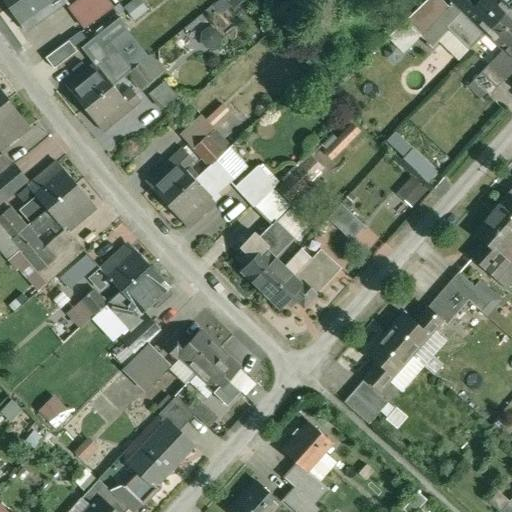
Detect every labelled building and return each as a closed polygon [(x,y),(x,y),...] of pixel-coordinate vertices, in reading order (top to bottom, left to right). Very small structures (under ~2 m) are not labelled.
[(66,0),(19,0),(10,7),(26,31),(68,2),(66,0)] [(107,0),(82,0),(72,8),(81,20),(108,0),(107,0)] [(441,0),(429,0),(408,21),(421,34),(449,7),(441,0)] [(499,0),(483,0),(482,2),(479,0),(456,0),(455,2),(464,11),(448,27),(471,49),(487,33),(509,9),(499,0)] [(511,11),(509,9),(487,33),(511,56),(511,11)] [(120,19),(82,49),(94,63),(67,85),(85,108),(86,108),(114,85),(119,81),(129,73),(133,69),(111,42),(129,29),(120,19)] [(69,41),(45,59),(54,70),(77,51),(69,41)] [(163,72),(150,56),(142,62),(156,79),(163,72)] [(156,79),(142,62),(133,69),(129,73),(135,81),(142,90),(156,79)] [(135,81),(129,73),(119,81),(122,85),(125,89),(135,81)] [(158,80),(143,95),(157,109),(172,94),(158,80)] [(122,85),(119,81),(114,85),(117,89),(122,85)] [(114,85),(86,108),(105,131),(132,109),(123,97),(117,89),(114,85)] [(0,88),(0,106),(9,100),(0,88)] [(141,102),(131,90),(123,97),(132,109),(141,102)] [(0,106),(0,150),(30,128),(9,100),(0,106)] [(345,125),(338,138),(348,144),(355,130),(345,125)] [(225,141),(216,130),(210,136),(224,152),(230,147),(225,141)] [(236,131),(225,141),(230,147),(241,137),(236,131)] [(210,136),(195,149),(210,166),(217,159),(224,152),(210,136)] [(249,167),(230,147),(224,152),(217,159),(235,180),(249,167)] [(424,177),(431,166),(403,149),(396,160),(424,177)] [(4,153),(0,156),(0,176),(13,166),(13,165),(4,153)] [(192,162),(183,153),(177,159),(185,168),(192,162)] [(175,158),(161,172),(164,176),(153,186),(169,203),(195,179),(185,168),(177,159),(175,158)] [(169,203),(168,204),(188,227),(222,197),(219,194),(232,183),(233,182),(235,180),(217,159),(210,166),(195,179),(169,203)] [(57,162),(18,195),(27,205),(21,210),(32,223),(76,185),(77,185),(57,162)] [(0,176),(0,203),(28,181),(14,164),(13,165),(13,166),(0,176)] [(277,185),(259,165),(255,169),(273,188),(277,185)] [(255,169),(237,187),(233,182),(232,183),(255,208),(273,189),(273,188),(255,169)] [(393,192),(405,204),(419,191),(407,178),(393,192)] [(92,203),(76,185),(32,223),(41,234),(51,225),(61,237),(95,208),(91,203),(92,203)] [(273,189),(255,208),(272,225),(277,220),(278,222),(292,207),(273,189)] [(511,190),(492,213),(511,231),(511,190)] [(366,226),(343,204),(331,217),(354,238),(366,226)] [(10,208),(0,216),(0,248),(0,249),(12,239),(27,227),(10,208)] [(511,239),(511,231),(492,213),(474,233),(484,243),(471,258),(485,270),(500,253),(511,239)] [(272,225),(260,237),(255,233),(242,247),(254,259),(243,271),(262,290),(285,266),(277,258),(296,238),(278,222),(277,220),(272,225)] [(43,247),(27,227),(12,239),(28,259),(43,247)] [(134,249),(123,259),(118,255),(97,275),(106,285),(112,279),(123,290),(149,265),(134,249)] [(285,266),(262,290),(281,308),(292,296),(305,308),(342,268),(321,249),(296,277),(285,266)] [(46,250),(31,263),(39,272),(54,259),(46,250)] [(89,253),(61,277),(71,288),(98,264),(89,253)] [(511,263),(500,253),(485,270),(505,288),(511,280),(511,263)] [(169,286),(149,265),(123,290),(134,302),(130,305),(139,315),(169,286)] [(478,289),(459,272),(449,283),(450,283),(467,299),(469,300),(478,289)] [(467,299),(450,283),(432,303),(450,318),(467,299)] [(95,289),(69,313),(82,328),(108,304),(95,289)] [(108,304),(82,328),(94,340),(128,308),(116,296),(108,304)] [(0,300),(0,317),(9,311),(0,300)] [(414,324),(403,315),(386,334),(410,355),(440,320),(427,309),(414,324)] [(202,332),(191,344),(178,332),(166,345),(179,358),(181,356),(199,372),(221,349),(202,332)] [(410,355),(386,334),(369,354),(380,363),(367,378),(380,389),(410,355)] [(149,344),(123,369),(133,379),(159,355),(149,344)] [(221,349),(199,372),(217,389),(214,392),(228,404),(240,391),(228,379),(240,367),(221,349)] [(420,365),(427,374),(438,366),(431,357),(420,365)] [(386,403),(362,382),(344,403),(368,424),(386,403)] [(35,406),(47,423),(63,412),(51,395),(35,406)] [(177,396),(160,414),(169,422),(179,431),(196,414),(189,408),(177,396)] [(218,416),(198,398),(189,408),(196,414),(209,426),(218,416)] [(169,422),(131,463),(140,471),(154,485),(155,484),(193,445),(179,431),(169,422)] [(309,422),(284,451),(297,462),(307,471),(308,470),(320,456),(330,445),(332,443),(309,422)] [(330,445),(320,456),(323,459),(333,448),(330,445)] [(326,486),(308,470),(307,471),(297,462),(284,477),(294,486),(312,502),(326,486)] [(154,485),(140,471),(125,487),(143,504),(159,488),(155,484),(154,485)] [(125,511),(131,506),(102,480),(84,499),(91,506),(101,496),(117,511),(125,511)] [(256,482),(231,509),(234,511),(271,511),(273,511),(277,506),(280,502),(256,482)] [(312,502),(294,486),(283,498),(297,511),(313,511),(318,507),(312,502)] [(419,491),(404,508),(407,511),(416,511),(428,499),(419,491)] [(93,508),(89,511),(117,511),(101,496),(91,506),(93,508)]
